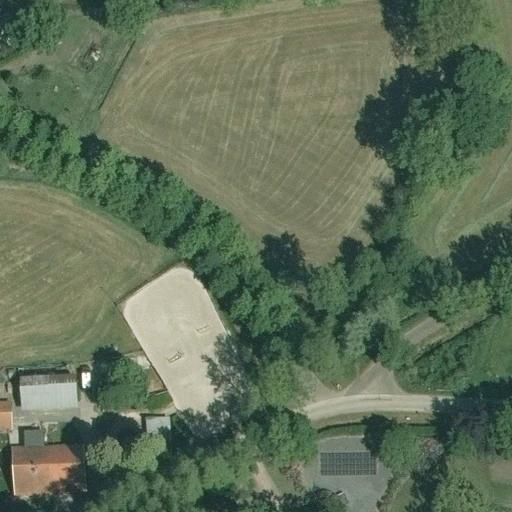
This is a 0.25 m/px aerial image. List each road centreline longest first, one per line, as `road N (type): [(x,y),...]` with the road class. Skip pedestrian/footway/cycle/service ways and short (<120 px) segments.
road 1 (unclassified): [(343,405),(283,422),(99,511)]
road 2 (unclassified): [(381,363),(511,278)]
